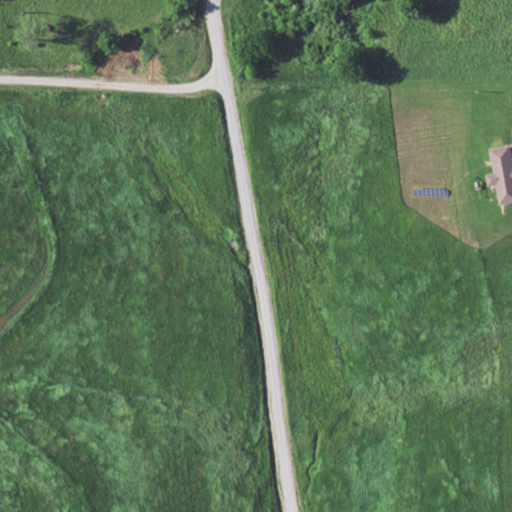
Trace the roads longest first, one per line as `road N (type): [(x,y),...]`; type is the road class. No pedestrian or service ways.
road 1 (residential): [(210,56),(292,511)]
road 2 (residential): [(0,56),(210,56)]
